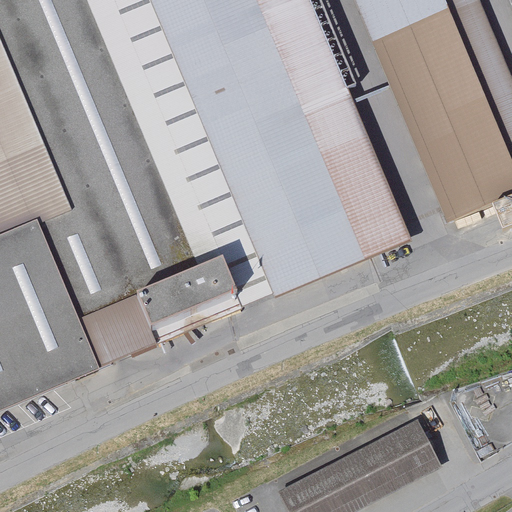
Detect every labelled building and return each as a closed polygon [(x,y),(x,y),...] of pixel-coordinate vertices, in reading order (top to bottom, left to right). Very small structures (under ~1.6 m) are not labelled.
[(177,284),(191,319),(238,300),(111,0),(0,0),(0,410),(112,364),(96,326),(93,327),(91,320),(119,308),(137,352),(158,343),(154,334),(151,335),(137,301),(177,284)] [(366,257),(257,0),(147,0),(273,297),(366,257)] [(361,0),(383,50),(457,224),(493,209),(504,235),(511,231),(511,97),(475,11),(470,0),(361,0)] [(151,335),(154,334),(191,319),(177,284),(137,301),(151,335)] [(288,498),(295,511),(352,511),(437,468),(418,431),(288,498)]
